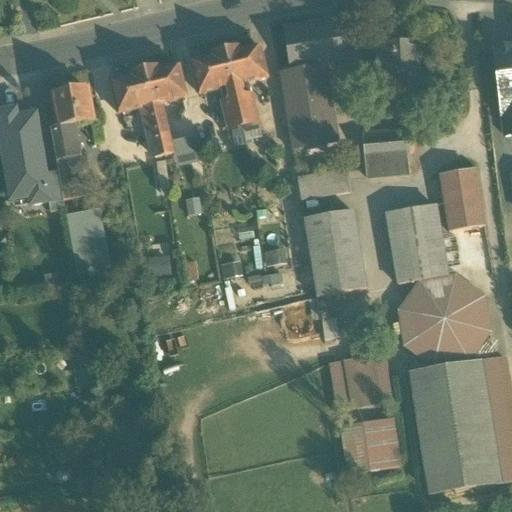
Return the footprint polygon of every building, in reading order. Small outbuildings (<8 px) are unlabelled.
[(283,29),(289,74),(311,70),(323,149),(339,146),(327,67),(344,64),(342,52),(361,49),(358,30),(339,34),(337,20),(283,29)] [(385,83),(386,98),(431,96),(429,63),(424,64),(423,51),(408,52),(393,53),(393,48),(376,49),(377,66),(372,67),(373,84),(385,83)] [(200,97),(224,91),(243,86),(267,81),(260,49),(241,54),(240,51),(210,58),(211,61),(192,66),(200,97)] [(511,50),(495,53),(505,138),(511,137),(511,50)] [(159,70),(144,73),(152,108),(161,106),(186,100),(178,69),(160,73),(159,70)] [(280,75),(293,154),(323,149),(311,70),(289,74),(280,75)] [(143,110),(152,108),(144,73),(129,77),(130,81),(111,85),(118,116),(143,110)] [(244,90),(243,86),(224,91),(225,95),(222,95),(230,131),(256,125),(247,89),(244,90)] [(53,98),(59,131),(71,130),(94,126),(87,92),(85,92),(83,90),(74,92),(73,94),(68,95),(66,94),(57,96),(56,98),(53,98)] [(161,106),(152,108),(164,159),(174,156),(172,149),(161,106)] [(155,161),(164,159),(152,108),(143,110),(155,161)] [(49,205),(50,205),(46,179),(35,119),(17,122),(16,114),(0,116),(0,137),(0,138),(11,204),(30,201),(31,208),(49,205)] [(259,141),(256,125),(230,131),(235,151),(248,148),(247,144),(259,141)] [(76,159),(71,130),(59,131),(51,132),(57,164),(77,161),(76,159)] [(362,137),(365,163),(407,159),(405,133),(362,137)] [(195,143),(172,149),(174,156),(177,172),(201,166),(195,143)] [(59,178),(64,204),(93,199),(86,157),(76,159),(77,161),(57,164),(59,178)] [(409,176),(407,159),(365,163),(366,180),(409,176)] [(169,196),(165,164),(156,165),(160,197),(169,196)] [(300,197),(302,203),(350,196),(346,174),(298,182),(300,197)] [(442,180),(449,236),(485,231),(478,175),(442,180)] [(59,178),(46,179),(50,205),(49,205),(50,216),(65,213),(64,204),(59,178)] [(185,203),(188,219),(202,216),(199,200),(185,203)] [(387,218),(398,289),(447,281),(440,238),(436,210),(387,218)] [(66,220),(77,281),(111,275),(101,214),(66,220)] [(305,224),(318,302),(360,295),(366,294),(354,216),(305,224)] [(457,238),(440,238),(447,281),(463,278),(457,238)] [(284,253),(263,256),(266,271),(286,267),(284,253)] [(149,262),(150,281),(170,279),(169,260),(149,262)] [(196,265),(185,266),(187,284),(198,283),(196,265)] [(240,266),(220,269),(222,283),(242,280),(240,266)] [(406,350),(434,370),(468,365),(489,337),(483,302),(455,282),(421,288),(400,316),(406,350)] [(394,407),(386,358),(329,367),(336,417),(394,407)] [(511,408),(505,363),(477,367),(497,492),(511,489),(511,408)] [(455,499),(497,492),(477,367),(414,377),(434,502),(455,499)] [(395,423),(340,431),(348,479),(402,472),(395,423)]
